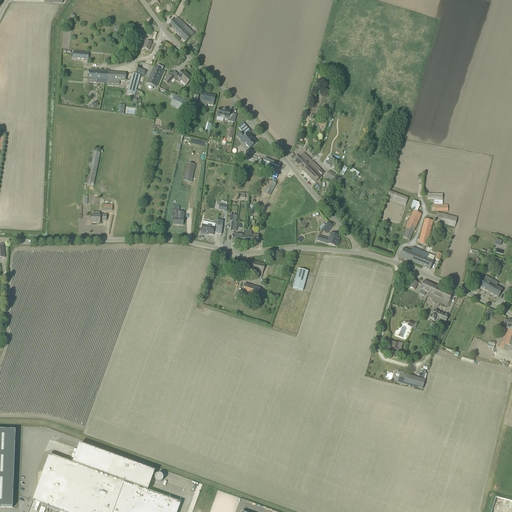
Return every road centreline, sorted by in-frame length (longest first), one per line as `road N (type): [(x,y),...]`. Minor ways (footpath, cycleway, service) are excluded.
road 1 (unclassified): [(360,254),(249,255),(134,239),(0,240)]
road 2 (residential): [(360,254),(316,193),(141,0)]
road 3 (unclassified): [(511,314),(360,254)]
road 4 (track): [(481,511),(511,394)]
